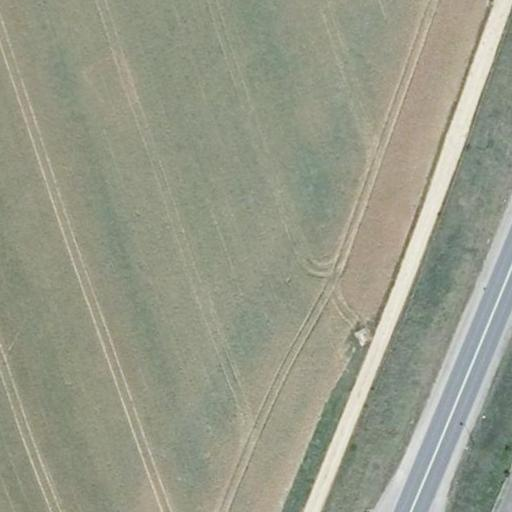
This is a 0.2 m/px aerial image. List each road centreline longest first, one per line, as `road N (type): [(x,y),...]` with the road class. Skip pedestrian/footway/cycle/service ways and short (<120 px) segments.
road 1 (track): [(503,0),(311,511)]
road 2 (primary): [(409,511),(511,265)]
